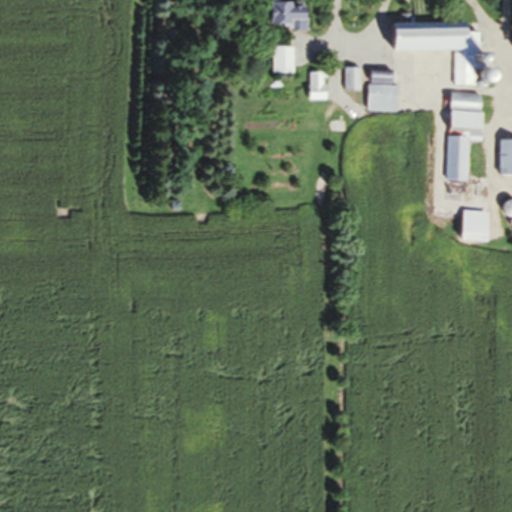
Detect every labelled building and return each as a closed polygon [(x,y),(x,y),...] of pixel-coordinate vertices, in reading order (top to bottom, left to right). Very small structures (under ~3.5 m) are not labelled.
[(301,33),(301,7),(264,7),(264,33),(301,33)] [(475,38),(457,38),(457,28),(384,29),(385,57),(450,56),(450,92),(484,91),(483,59),(475,59),(475,38)] [(269,78),(289,78),(289,51),(269,51),(269,78)] [(355,73),(340,73),(340,95),(355,95),(355,73)] [(321,105),(321,77),(304,77),(304,105),(321,105)] [(393,117),(393,91),(387,91),(387,77),(364,77),(364,117),(393,117)] [(442,186),(462,187),(465,137),(475,138),(476,100),(446,98),(442,186)] [(342,124),(342,166),(357,166),(357,124),(342,124)] [(511,181),(511,145),(494,145),(494,182),(511,181)] [(455,246),(481,248),(484,218),(458,216),(455,246)]
